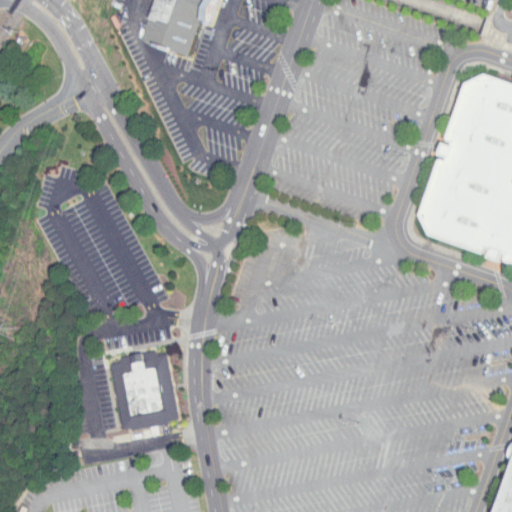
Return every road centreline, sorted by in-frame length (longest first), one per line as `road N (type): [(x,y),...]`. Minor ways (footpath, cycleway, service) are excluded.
road 1 (residential): [(85,90),(160,222),(196,256),(202,319)]
road 2 (residential): [(250,172),(215,215),(179,211),(105,80)]
road 3 (residential): [(202,319),(197,422),(213,511)]
road 4 (residential): [(311,0),(250,172)]
road 5 (residential): [(202,319),(216,306),(247,195)]
road 6 (residential): [(105,80),(46,109),(0,150)]
